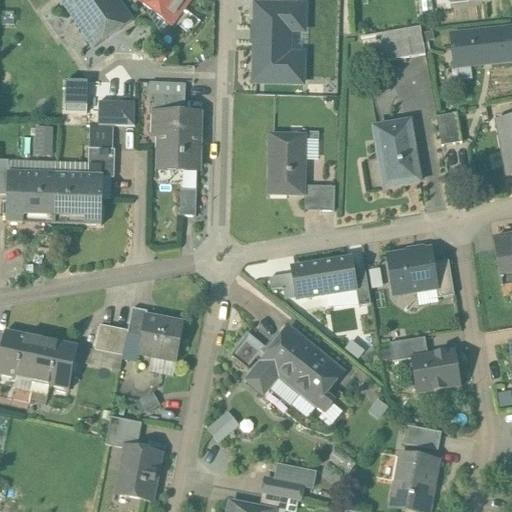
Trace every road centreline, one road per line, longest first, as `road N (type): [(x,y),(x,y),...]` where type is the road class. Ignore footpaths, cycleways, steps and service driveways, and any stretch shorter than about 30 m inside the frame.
road 1 (residential): [(474,511),(488,441),(454,218)]
road 2 (residential): [(223,0),(220,260)]
road 3 (residential): [(220,260),(171,511)]
road 4 (unknown): [(134,275),(150,26)]
road 5 (residential): [(220,260),(454,218)]
road 6 (residential): [(0,298),(220,260)]
